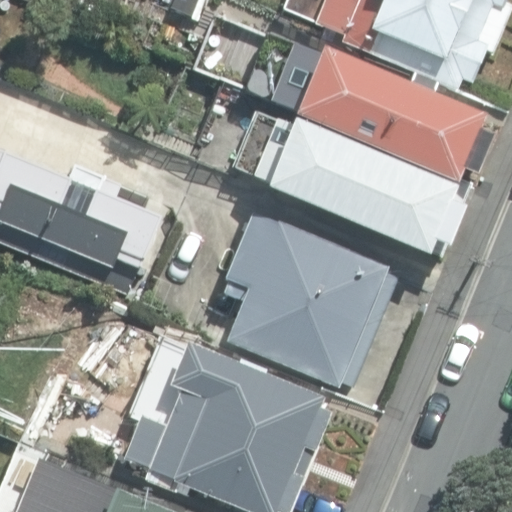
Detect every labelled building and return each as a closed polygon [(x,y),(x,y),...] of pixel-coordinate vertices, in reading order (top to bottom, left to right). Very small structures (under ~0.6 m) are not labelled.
[(340,42),(457,89),(460,80),(473,85),(487,49),(491,51),(508,9),(504,8),(507,0),(327,0),(317,25),(343,35),(340,42)] [(294,116),(456,184),(461,170),(477,177),(494,135),(479,128),(483,118),(434,97),(438,87),(413,76),(408,89),(320,52),(294,116)] [(253,181),(442,257),(468,191),(294,121),(290,129),(276,124),(253,181)] [(67,180),(0,152),(0,245),(127,297),(159,217),(114,199),(120,185),(73,166),(67,180)] [(337,387),(388,266),(253,209),(224,280),(228,282),(223,294),(240,301),(223,339),(337,387)] [(189,489),(248,511),(291,511),(331,412),(320,407),(324,398),(183,343),(166,387),(179,392),(166,425),(141,415),(122,461),(146,470),(142,480),(186,497),(189,489)] [(170,511),(36,458),(14,511),(170,511)]
